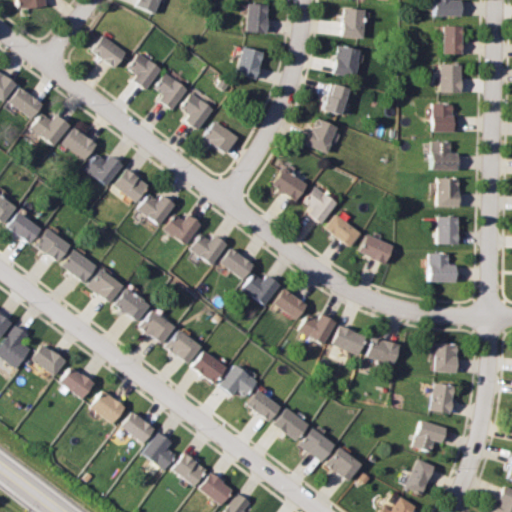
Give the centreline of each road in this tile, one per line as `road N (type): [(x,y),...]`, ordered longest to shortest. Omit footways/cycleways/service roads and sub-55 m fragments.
road 1 (residential): [(511,318),(427,316),(340,286),(0,26)]
road 2 (residential): [(495,0),(488,399),(448,511)]
road 3 (residential): [(0,268),(322,511)]
road 4 (residential): [(306,0),(285,99),(255,162),(225,197)]
